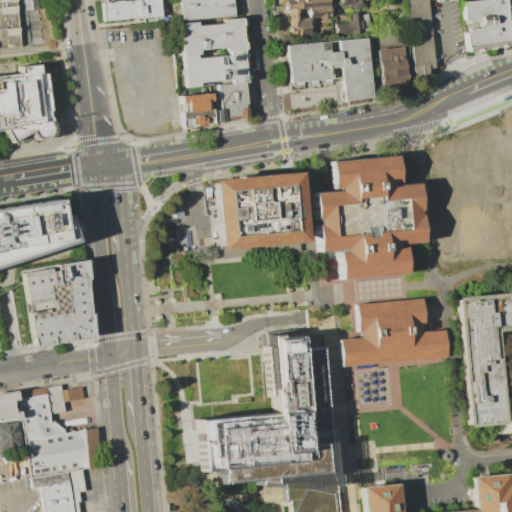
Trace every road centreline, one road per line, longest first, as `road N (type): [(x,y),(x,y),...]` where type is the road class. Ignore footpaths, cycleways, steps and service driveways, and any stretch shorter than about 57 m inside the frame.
road 1 (residential): [(259,0),(272,141)]
road 2 (tertiary): [(134,163),(272,141)]
road 3 (residential): [(0,371),(134,349)]
road 4 (tertiary): [(99,166),(93,187),(104,295)]
